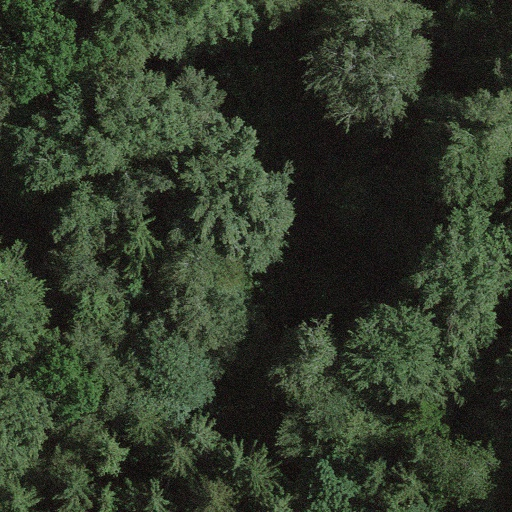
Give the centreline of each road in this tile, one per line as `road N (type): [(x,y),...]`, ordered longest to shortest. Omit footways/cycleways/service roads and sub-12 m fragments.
road 1 (track): [(304,511),(316,227),(360,0)]
road 2 (track): [(314,0),(0,194)]
